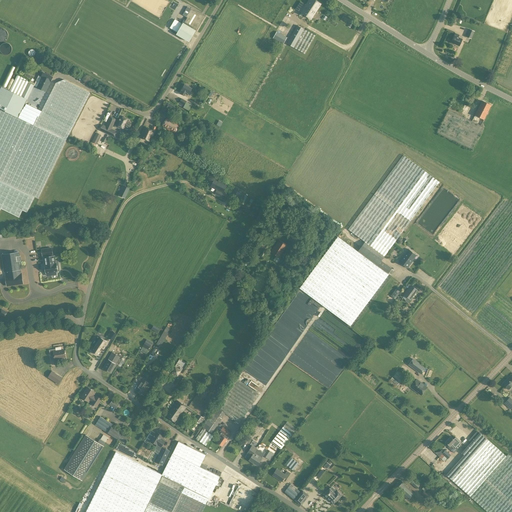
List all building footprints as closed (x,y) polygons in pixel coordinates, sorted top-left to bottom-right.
[(271,38),(273,39),(273,38),(283,44),(287,37),(277,32),(277,31),(275,30),(288,8),(274,0),(240,0),(227,24),(266,46),(271,38)] [(311,19),(321,4),(314,0),(309,0),(301,12),(311,19)] [(191,9),(186,17),(187,18),(184,23),(183,23),(176,34),(189,41),(195,30),(196,31),(205,17),(191,9)] [(285,47),(290,50),(291,47),(294,48),(305,54),(316,36),(297,25),(285,47)] [(471,39),(474,31),(469,29),(466,37),(471,39)] [(459,46),(462,39),(458,38),(459,35),(455,33),(451,42),(459,46)] [(5,55),(6,55),(8,55),(9,54),(10,54),(10,53),(11,52),(11,51),(12,50),(12,49),(12,48),(11,47),(11,46),(10,45),(9,44),(9,43),(7,43),(6,43),(5,43),(4,43),(3,43),(2,44),(1,44),(1,45),(0,46),(0,51),(0,52),(1,53),(2,54),(3,55),(4,55),(5,55)] [(6,87),(15,67),(11,65),(2,85),(6,87)] [(51,81),(53,77),(43,73),(41,77),(42,78),(37,87),(46,91),(50,81),(51,81)] [(9,91),(1,87),(0,89),(0,210),(1,209),(19,217),(22,210),(27,212),(34,197),(38,199),(66,141),(67,139),(90,93),(63,79),(57,80),(41,111),(25,103),(34,85),(28,82),(29,80),(18,74),(9,91)] [(179,93),(184,96),(186,92),(189,94),(192,88),(184,84),(179,93)] [(186,102),(186,101),(181,98),(178,105),(183,108),(183,107),(188,111),(192,105),(186,102)] [(482,101),(475,115),(472,121),(448,110),(437,133),(472,150),(484,127),(481,126),(491,105),(482,101)] [(172,111),(174,107),(167,102),(162,110),(166,113),(169,109),(172,111)] [(125,129),(126,127),(129,129),(131,123),(127,121),(128,120),(121,116),(119,121),(117,121),(115,125),(125,129)] [(102,125),(99,130),(113,137),(116,139),(119,133),(111,129),(115,119),(111,117),(106,127),(102,125)] [(162,126),(168,130),(175,133),(179,125),(166,118),(162,126)] [(145,127),(140,137),(150,141),(156,127),(153,126),(151,130),(146,128),(145,127)] [(97,143),(98,140),(101,135),(97,133),(94,138),(93,141),(97,143)] [(348,230),(365,242),(358,251),(338,237),(299,288),(350,326),(388,274),(392,268),(381,261),(384,257),(440,182),(403,155),(348,230)] [(221,197),(227,184),(215,178),(211,187),(217,190),(215,194),(221,197)] [(125,198),(130,189),(123,185),(119,195),(125,198)] [(240,200),(243,193),(233,188),(230,195),(240,200)] [(283,251),(287,245),(279,240),(275,246),(271,252),(276,256),(273,260),(278,263),(281,258),(280,258),(283,252),(283,251)] [(264,254),(269,246),(264,243),(259,251),(264,254)] [(413,259),(416,255),(408,249),(404,255),(404,254),(399,262),(407,268),(413,260),(413,259)] [(15,263),(11,250),(0,252),(0,272),(2,279),(17,274),(14,263),(15,263)] [(50,256),(42,259),(40,259),(48,281),(51,280),(50,279),(57,277),(50,256)] [(410,300),(418,290),(411,285),(409,284),(407,287),(409,288),(404,295),(410,300)] [(390,296),(395,299),(399,294),(398,294),(401,289),(397,287),(390,296)] [(315,320),(310,327),(352,356),(356,350),(360,344),(359,343),(363,336),(324,310),(316,321),(315,320)] [(166,326),(156,344),(161,346),(170,328),(166,326)] [(112,331),(108,337),(113,340),(117,334),(112,331)] [(92,351),(99,355),(102,350),(103,348),(104,349),(108,342),(102,338),(99,342),(98,341),(92,351)] [(147,339),(143,346),(148,350),(152,343),(147,339)] [(64,350),(56,351),(56,349),(49,350),(50,356),(54,356),(54,359),(65,357),(64,350)] [(103,368),(111,373),(120,357),(112,352),(103,368)] [(408,365),(421,374),(426,368),(413,358),(408,365)] [(175,367),(172,373),(178,376),(181,370),(175,367)] [(62,378),(52,371),(48,377),(58,384),(62,378)] [(145,390),(150,383),(144,380),(147,376),(142,374),(139,379),(141,381),(138,387),(141,389),(139,392),(144,395),(146,391),(145,390)] [(508,389),(509,390),(511,386),(511,375),(511,377),(510,376),(503,384),(506,387),(506,388),(507,390),(508,389)] [(236,378),(217,407),(216,407),(202,427),(212,433),(225,413),(239,423),(259,394),(236,378)] [(411,387),(421,395),(427,387),(417,379),(411,387)] [(101,399),(96,396),(95,397),(93,395),(95,392),(87,387),(81,397),(89,402),(90,400),(92,402),(91,403),(97,407),(101,399)] [(119,404),(112,400),(109,405),(116,409),(119,404)] [(175,422),(186,407),(177,400),(166,416),(175,422)] [(192,415),(194,412),(187,406),(185,409),(192,415)] [(199,415),(190,427),(194,430),(199,423),(202,425),(208,416),(204,414),(202,417),(199,415)] [(281,450),(296,429),(280,416),(264,437),(281,450)] [(95,425),(124,443),(126,440),(128,441),(130,438),(112,427),(113,425),(100,417),(95,425)] [(222,446),(224,442),(231,432),(223,427),(220,431),(222,433),(221,434),(220,434),(218,438),(219,439),(217,442),(222,446)] [(206,446),(213,436),(202,429),(196,438),(206,446)] [(153,436),(150,441),(157,445),(154,449),(160,453),(156,462),(162,465),(169,451),(163,447),(163,448),(161,446),(165,441),(161,438),(163,436),(161,435),(161,434),(159,433),(158,433),(157,432),(153,437),(153,436)] [(511,511),(511,457),(508,454),(506,456),(478,432),(460,452),(463,454),(445,475),(470,496),(488,511),(511,511)] [(104,446),(86,435),(64,469),(82,481),(104,446)] [(304,462),(312,451),(294,437),(277,458),(293,470),(301,460),(304,462)] [(454,453),(461,446),(459,444),(461,442),(455,437),(453,439),(451,437),(445,442),(449,445),(447,447),(454,453)] [(201,511),(208,499),(186,488),(186,487),(208,498),(219,477),(199,467),(206,455),(179,441),(162,474),(162,475),(184,486),(183,487),(162,476),(151,498),(144,511),(201,511)] [(119,442),(116,449),(133,457),(135,453),(129,450),(130,449),(119,442)] [(257,466),(262,458),(263,456),(270,460),(274,453),(267,449),(264,454),(252,446),(247,453),(252,456),(249,460),(257,466)] [(438,459),(442,463),(447,458),(448,459),(451,455),(445,450),(442,454),(439,458),(438,459)] [(116,452),(86,511),(143,511),(162,475),(162,474),(116,452)] [(290,473),(287,471),(284,474),(276,469),(272,475),(282,481),(284,477),(287,479),(290,473)] [(417,489),(421,485),(413,478),(409,482),(417,489)] [(414,493),(404,483),(401,480),(394,488),(397,491),(397,490),(408,500),(414,493)] [(284,492),(295,500),(301,492),(290,484),(284,492)] [(419,491),(429,500),(435,494),(425,484),(419,491)] [(324,494),(334,503),(342,495),(337,491),(335,493),(329,488),(324,494)] [(295,500),(294,500),(300,505),(302,502),(303,502),(305,499),(308,495),(302,491),(301,492),(295,500)]
